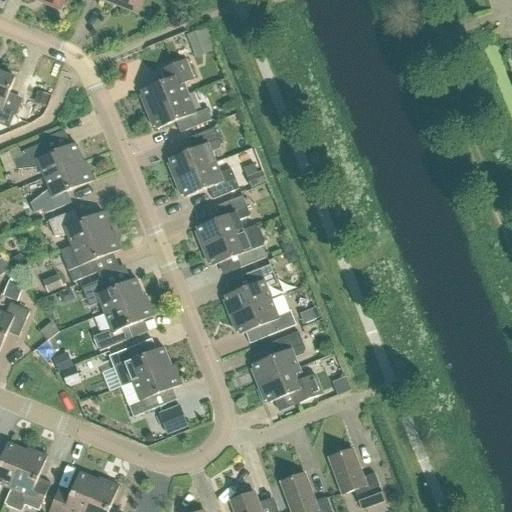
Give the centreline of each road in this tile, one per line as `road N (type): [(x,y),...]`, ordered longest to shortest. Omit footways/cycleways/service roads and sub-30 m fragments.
road 1 (residential): [(224,434),(218,396),(87,70),(0,25)]
road 2 (residential): [(224,434),(173,463),(0,395)]
road 3 (track): [(436,31),(436,64),(511,249)]
